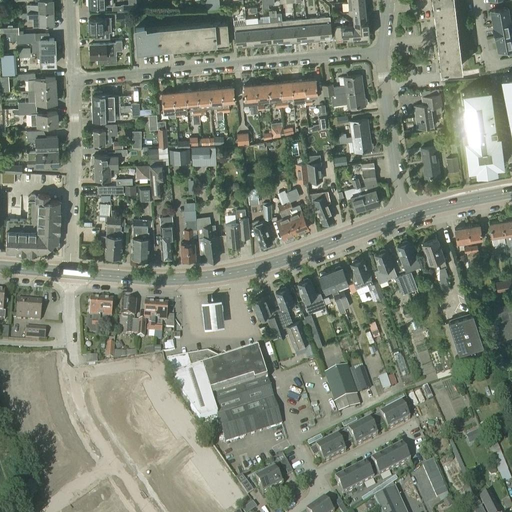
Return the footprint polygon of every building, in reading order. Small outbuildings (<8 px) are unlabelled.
[(37,0),(38,4),(26,5),(27,12),(52,11),(51,0),(37,0)] [(204,0),(206,10),(218,9),(217,0),(204,0)] [(365,0),(347,2),(348,13),(351,13),(351,12),(366,11),(365,0)] [(452,0),(433,0),(431,0),(435,34),(456,32),(452,0)] [(298,3),(286,3),(286,14),(297,14),(298,3)] [(509,20),(507,6),(490,9),(493,23),(509,20)] [(53,24),(52,11),(27,12),(27,19),(32,19),(32,24),(40,24),(40,25),(43,25),(43,24),(53,24)] [(351,12),(351,13),(353,25),(368,38),(366,11),(351,12)] [(128,12),(116,13),(116,21),(120,21),(120,24),(128,24),(128,12)] [(276,17),(268,17),(269,21),(271,44),(283,43),(281,20),(280,12),(275,13),(276,17)] [(329,16),(317,17),(319,40),(331,39),(329,16)] [(88,24),(87,24),(87,31),(89,31),(89,32),(93,32),(94,38),(109,38),(108,31),(110,31),(110,17),(102,17),(88,18),(88,24)] [(317,17),(305,18),(307,41),(319,40),(317,17)] [(18,31),(18,22),(8,23),(8,19),(5,19),(5,18),(3,18),(3,19),(0,19),(0,23),(0,33),(22,33),(22,30),(18,31)] [(257,19),(257,22),(259,45),(271,44),(269,21),(262,22),(261,18),(257,19)] [(305,18),(293,19),(295,42),(307,41),(305,18)] [(293,19),(281,20),(283,43),(295,42),(293,19)] [(493,26),(494,36),(511,32),(511,22),(511,19),(509,20),(493,23),(493,26)] [(143,26),(135,27),(137,49),(145,48),(145,52),(228,44),(226,22),(144,29),(143,26)] [(257,22),(245,23),(247,46),(259,45),(257,22)] [(245,23),(233,24),(235,47),(247,46),(245,23)] [(353,25),(333,27),(334,41),(368,38),(353,25)] [(22,33),(17,33),(17,42),(32,42),(32,52),(38,52),(54,51),(53,38),(35,39),(34,32),(26,32),(26,33),(22,33)] [(456,32),(435,34),(439,68),(452,67),(461,66),(456,32)] [(511,32),(494,36),(495,36),(498,49),(506,48),(508,54),(511,53),(511,32)] [(104,43),(89,43),(90,56),(97,56),(97,64),(116,63),(115,54),(115,50),(116,50),(122,50),(121,40),(115,41),(115,43),(104,43)] [(54,51),(38,52),(38,65),(54,64),(54,51)] [(12,54),(0,54),(0,59),(1,75),(13,74),(12,54)] [(331,83),(321,84),(323,94),(324,94),(331,93),(339,92),(345,92),(363,89),(360,74),(343,76),(344,84),(332,86),(331,83)] [(463,91),(459,92),(465,138),(468,162),(468,164),(468,166),(469,169),(476,168),(476,170),(495,168),(495,163),(501,162),(502,162),(507,161),(511,160),(511,159),(511,74),(501,76),(501,77),(499,77),(500,87),(489,88),(480,89),(480,88),(471,89),(471,90),(466,91),(464,91),(463,91)] [(34,79),(28,79),(28,90),(35,90),(55,89),(55,77),(34,78),(34,79)] [(315,78),(303,79),(305,102),(305,104),(311,103),(311,98),(317,97),(315,78)] [(303,79),(291,80),(292,100),(293,103),(305,102),(303,79)] [(291,80),(278,82),(281,106),(287,105),(287,100),(292,100),(291,80)] [(278,82),(267,83),(269,102),(274,101),(274,107),(281,106),(278,82)] [(267,83),(255,84),(257,108),(263,108),(263,102),(269,102),(267,83)] [(244,98),(242,99),(242,105),(249,105),(250,113),(257,112),(257,108),(255,84),(243,85),(244,98)] [(233,86),(220,87),(223,111),(229,111),(228,105),(228,100),(234,100),(233,86)] [(220,87),(209,88),(211,108),(216,108),(216,112),(223,111),(220,87)] [(209,88),(197,89),(199,113),(205,113),(205,109),(211,108),(209,88)] [(35,90),(28,90),(29,101),(35,101),(35,102),(56,102),(55,89),(35,90)] [(197,89),(185,90),(187,111),(192,110),(193,114),(199,113),(197,89)] [(345,92),(339,92),(340,104),(346,103),(347,107),(359,105),(365,105),(365,103),(366,103),(367,102),(366,98),(365,97),(364,97),(363,89),(345,92)] [(185,90),(173,91),(175,116),(182,115),(182,111),(187,111),(185,90)] [(94,94),(91,94),(92,107),(120,105),(119,95),(107,96),(107,94),(102,94),(101,91),(94,92),(94,94)] [(173,91),(161,93),(162,113),(169,112),(169,116),(171,117),(175,117),(175,116),(173,91)] [(339,92),(331,93),(333,105),(340,104),(339,92)] [(423,105),(414,106),(417,128),(434,125),(431,107),(440,105),(438,94),(422,97),(423,105)] [(120,105),(92,107),(92,119),(107,118),(117,118),(120,118),(120,111),(131,111),(131,105),(120,105)] [(18,108),(13,109),(13,114),(30,114),(30,125),(36,125),(57,124),(56,112),(36,112),(36,108),(18,108)] [(325,112),(318,114),(320,128),(327,126),(325,112)] [(339,116),(337,116),(337,123),(348,121),(347,115),(339,116)] [(367,118),(349,120),(351,136),(369,133),(367,118)] [(103,128),(93,129),(93,144),(110,143),(110,142),(111,142),(111,136),(109,137),(109,134),(116,133),(115,123),(103,123),(103,128)] [(282,125),(271,126),(271,131),(272,137),(280,136),(279,133),(283,133),(282,125)] [(292,126),(283,128),(284,134),(293,132),(292,126)] [(158,129),(160,147),(162,147),(167,146),(166,128),(158,129)] [(43,129),(27,130),(27,140),(35,140),(36,151),(36,153),(48,153),(48,149),(55,149),(58,149),(57,136),(43,136),(43,129)] [(370,143),(369,133),(351,136),(345,137),(339,138),(339,142),(345,141),(352,140),(353,151),(371,149),(371,148),(372,147),(371,143),(370,143)] [(196,135),(189,136),(189,140),(189,144),(197,143),(196,135)] [(222,135),(213,136),(213,137),(214,144),(222,144),(222,135)] [(208,146),(191,146),(191,157),(208,157),(208,156),(208,146)] [(437,146),(420,148),(424,177),(439,175),(436,153),(438,152),(437,146)] [(158,148),(148,149),(152,195),(162,194),(160,178),(164,178),(163,164),(168,164),(167,147),(162,147),(160,147),(158,147),(158,148)] [(36,151),(27,151),(28,165),(58,164),(58,152),(56,152),(55,149),(48,149),(48,153),(36,153),(36,151)] [(92,156),(91,157),(91,161),(92,162),(94,162),(94,167),(118,166),(117,155),(127,155),(127,149),(115,149),(115,152),(108,152),(108,154),(94,155),(92,156)] [(188,149),(169,150),(170,162),(171,162),(189,161),(188,149)] [(320,153),(306,154),(307,162),(309,180),(323,178),(321,160),(320,153)] [(346,155),(333,157),(334,166),(347,164),(346,155)] [(457,156),(446,158),(448,171),(459,169),(457,156)] [(307,162),(296,163),(297,181),(309,180),(307,162)] [(373,162),(361,164),(362,176),(363,182),(366,191),(361,193),(365,206),(378,202),(374,189),(376,188),(375,180),(373,162)] [(4,164),(4,171),(21,172),(22,165),(4,164)] [(148,165),(136,166),(137,175),(139,177),(148,177),(148,165)] [(93,172),(91,173),(91,177),(93,178),(95,178),(95,179),(110,178),(109,171),(118,171),(118,166),(94,167),(94,172),(93,172)] [(357,178),(351,180),(353,187),(353,188),(359,187),(357,178)] [(149,186),(138,187),(139,200),(150,199),(149,186)] [(353,187),(344,189),(346,198),(350,197),(352,204),(353,209),(365,206),(361,193),(359,187),(353,188),(353,187)] [(256,188),(247,189),(248,197),(257,197),(256,188)] [(314,193),(308,194),(312,212),(318,211),(322,222),(333,218),(330,211),(331,211),(328,202),(329,201),(327,192),(314,195),(314,193)] [(6,218),(4,249),(56,252),(59,200),(48,200),(48,194),(30,194),(27,196),(26,219),(6,218)] [(289,200),(283,203),(286,210),(288,215),(295,232),(301,230),(302,231),(305,229),(305,228),(308,227),(299,204),(292,207),(289,201),(289,200)] [(270,202),(262,202),(262,205),(263,218),(270,217),(270,204),(270,202)] [(99,203),(99,214),(109,215),(109,204),(99,203)] [(283,203),(277,205),(280,212),(286,210),(283,203)] [(237,222),(225,223),(227,245),(243,243),(242,238),(249,237),(247,217),(245,217),(244,209),(236,210),(237,222)] [(195,211),(184,212),(185,221),(186,221),(195,220),(195,219),(195,217),(195,211)] [(288,215),(276,220),(283,237),(284,237),(285,238),(289,236),(289,235),(295,232),(288,215)] [(101,235),(100,244),(105,244),(104,256),(112,256),(114,217),(106,216),(106,225),(106,235),(105,235),(105,236),(101,235)] [(114,217),(112,256),(121,257),(122,236),(121,236),(122,230),(118,230),(119,217),(114,217)] [(511,218),(501,220),(503,234),(505,245),(510,244),(509,241),(511,240),(511,218)] [(132,237),(131,257),(139,257),(141,219),(133,219),(132,237)] [(141,219),(139,257),(148,258),(148,238),(148,232),(147,232),(147,219),(141,219)] [(258,219),(252,221),(255,230),(254,230),(261,246),(265,244),(267,245),(270,244),(270,242),(272,242),(269,235),(270,234),(264,220),(259,222),(258,219)] [(501,220),(488,222),(492,244),(499,243),(500,246),(505,245),(503,234),(501,220)] [(161,234),(159,234),(161,257),(172,256),(171,238),(174,237),(173,224),(160,225),(161,234)] [(479,224),(466,226),(469,240),(481,238),(479,224)] [(203,239),(198,239),(200,255),(201,255),(203,255),(205,255),(206,259),(218,257),(214,225),(210,225),(202,226),(204,237),(203,237),(203,239)] [(454,228),(456,242),(469,240),(466,226),(454,228)] [(185,242),(180,242),(181,258),(194,257),(194,241),(193,241),(192,229),(184,229),(185,242)] [(436,239),(421,244),(428,263),(436,260),(438,268),(439,279),(443,292),(449,289),(445,277),(447,276),(444,266),(446,266),(436,239)] [(408,241),(396,246),(400,254),(398,255),(401,262),(404,270),(411,267),(409,262),(415,260),(408,241)] [(476,245),(463,247),(463,252),(470,251),(471,258),(478,257),(477,250),(476,245)] [(378,269),(374,270),(378,282),(387,279),(386,278),(395,275),(392,266),(386,250),(385,250),(384,249),(380,251),(379,252),(374,254),(378,263),(376,264),(378,269)] [(349,270),(349,272),(353,283),(356,289),(367,284),(373,300),(383,296),(377,281),(372,283),(369,274),(370,274),(367,267),(365,268),(362,259),(350,263),(352,269),(349,270)] [(341,267),(330,271),(336,287),(347,282),(341,267)] [(330,271),(319,275),(325,291),(331,289),(337,306),(342,304),(338,292),(336,287),(330,271)] [(410,271),(401,274),(405,285),(407,292),(417,288),(410,271)] [(405,285),(401,274),(395,276),(401,294),(407,292),(405,285)] [(302,282),(298,283),(301,292),(299,293),(306,312),(324,305),(319,293),(315,294),(309,279),(308,279),(307,278),(303,280),(302,282)] [(509,279),(496,282),(497,290),(511,288),(509,279)] [(353,283),(348,285),(351,295),(357,292),(356,289),(353,283)] [(280,307),(275,309),(282,327),(286,326),(286,325),(292,323),(286,306),(293,303),(287,287),(286,287),(285,286),(281,288),(280,290),(275,292),(279,300),(277,301),(280,307)] [(343,290),(338,292),(342,304),(345,310),(344,308),(349,306),(343,290)] [(220,295),(200,297),(203,324),(223,322),(220,295)] [(252,300),(251,301),(257,316),(258,316),(259,321),(266,318),(274,340),(285,336),(282,327),(275,309),(270,311),(268,305),(267,305),(263,296),(258,298),(256,297),(253,298),(252,300)] [(18,299),(16,319),(26,319),(28,300),(18,299)] [(28,300),(26,319),(40,321),(42,301),(28,300)] [(90,300),(89,316),(92,316),(91,327),(99,328),(101,300),(90,300)] [(101,300),(99,328),(106,329),(107,317),(111,318),(112,301),(101,300)] [(122,302),(121,316),(128,317),(127,333),(137,334),(138,321),(133,321),(133,317),(134,317),(135,303),(122,302)] [(502,320),(487,324),(492,338),(498,336),(499,340),(511,335),(511,302),(493,308),(496,316),(500,314),(502,320)] [(411,303),(401,307),(403,313),(413,310),(411,303)] [(145,304),(143,320),(149,320),(148,331),(154,332),(156,305),(145,304)] [(156,305),(154,332),(161,332),(162,327),(160,327),(160,321),(166,321),(166,317),(167,305),(156,305)] [(472,314),(447,322),(458,354),(482,346),(472,314)] [(286,325),(286,326),(294,347),(308,342),(299,320),(292,323),(286,325)] [(137,334),(137,337),(144,338),(145,322),(138,321),(137,334)] [(374,322),(369,324),(373,337),(379,335),(374,322)] [(26,327),(25,338),(45,340),(45,329),(26,327)] [(317,335),(311,338),(314,348),(321,345),(317,335)] [(172,360),(167,361),(173,385),(199,421),(217,416),(225,443),(281,425),(257,349),(219,361),(212,358),(206,355),(172,361),(172,360)] [(114,352),(113,360),(120,359),(125,358),(125,352),(120,352),(114,352)] [(97,356),(86,356),(86,364),(97,363),(97,356)] [(51,357),(33,359),(34,370),(52,368),(51,357)] [(346,367),(324,374),(334,403),(335,402),(355,395),(356,395),(346,367)] [(52,368),(34,370),(35,381),(53,379),(52,368)] [(8,381),(17,378),(14,370),(6,373),(8,381)] [(365,373),(356,377),(361,392),(370,389),(365,373)] [(397,374),(384,379),(389,393),(402,388),(397,374)] [(113,378),(96,384),(100,395),(117,388),(113,378)] [(53,379),(35,381),(36,392),(54,390),(53,379)] [(117,388),(100,395),(104,405),(121,398),(117,388)] [(25,398),(16,402),(19,409),(28,405),(25,398)] [(121,398),(104,405),(108,415),(125,409),(121,398)] [(56,399),(39,405),(43,416),(60,409),(56,399)] [(406,400),(390,409),(398,425),(409,419),(405,410),(410,408),(406,400)] [(60,409),(43,416),(46,426),(64,419),(60,409)] [(390,409),(374,417),(378,424),(383,422),(387,431),(398,425),(390,409)] [(188,422),(194,419),(190,410),(184,414),(188,422)] [(436,419),(445,414),(443,410),(434,415),(436,419)] [(128,414),(113,425),(120,434),(135,423),(128,414)] [(185,426),(189,423),(184,417),(180,420),(185,426)] [(374,417),(358,425),(366,442),(377,436),(373,427),(378,424),(374,417)] [(64,419),(46,426),(50,436),(68,430),(64,419)] [(438,430),(449,427),(448,421),(437,424),(438,430)] [(135,423),(120,434),(126,443),(141,432),(135,423)] [(358,425),(342,433),(346,441),(350,438),(355,447),(366,442),(358,425)] [(478,429),(465,435),(468,442),(482,436),(478,429)] [(141,432),(126,443),(132,452),(147,441),(141,432)] [(346,441),(342,433),(326,442),(334,458),(345,452),(341,443),(346,441)] [(147,441),(132,452),(139,461),(154,450),(147,441)] [(334,458),(326,442),(309,450),(313,457),(318,455),(323,464),(334,458)] [(401,445),(391,450),(399,466),(410,461),(401,445)] [(77,447),(66,454),(79,472),(89,464),(77,447)] [(391,450),(381,455),(389,472),(399,466),(391,450)] [(228,460),(234,468),(243,461),(237,453),(228,460)] [(66,454),(56,462),(68,479),(79,472),(66,454)] [(389,472),(381,455),(370,461),(374,469),(372,470),(376,478),(389,472)] [(437,471),(432,460),(421,465),(426,476),(437,471)] [(56,462),(45,469),(58,487),(68,479),(56,462)] [(365,463),(355,469),(363,485),(376,478),(372,470),(369,471),(365,463)] [(273,466),(263,471),(272,489),(282,484),(273,466)] [(167,469),(151,479),(158,489),(173,478),(167,469)] [(363,485),(355,469),(344,474),(353,490),(363,485)] [(263,471),(253,476),(262,495),(272,489),(263,471)] [(439,477),(437,471),(426,476),(429,481),(439,477)] [(353,490),(344,474),(334,479),(342,496),(353,490)] [(395,476),(361,499),(363,502),(397,480),(395,476)] [(431,487),(442,482),(439,477),(429,481),(431,487)] [(173,478),(158,489),(164,498),(179,487),(173,478)] [(246,482),(240,486),(247,495),(253,491),(246,482)] [(434,492),(444,488),(442,482),(431,487),(434,492)] [(468,487),(465,488),(470,500),(476,497),(471,485),(468,487)] [(123,511),(105,486),(68,511),(123,511)] [(179,487),(164,498),(170,506),(185,496),(179,487)] [(405,511),(394,488),(373,497),(379,511),(405,511)] [(446,493),(444,488),(434,492),(436,497),(446,493)] [(498,511),(488,493),(479,498),(486,511),(498,511)] [(185,496),(170,506),(174,511),(181,511),(192,505),(185,496)] [(332,511),(323,499),(314,505),(318,511),(332,511)] [(449,499),(443,502),(446,509),(453,505),(449,499)]
